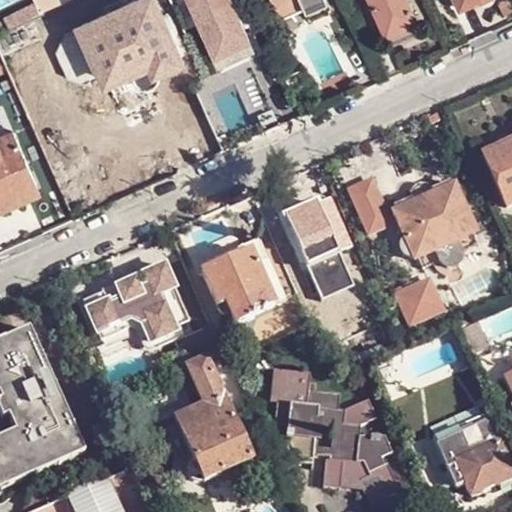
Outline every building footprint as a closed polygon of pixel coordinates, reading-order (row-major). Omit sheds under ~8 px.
[(59,0),(33,0),(41,16),(62,6),(59,0)] [(134,0),(82,23),(107,78),(132,66),(131,64),(151,54),(152,57),(177,46),(171,33),(157,3),(156,0),(134,0)] [(168,0),(163,0),(157,3),(171,33),(179,29),(171,13),(174,12),(168,0)] [(195,0),(201,11),(195,14),(211,51),(247,34),(232,0),(195,0)] [(302,0),(289,0),(276,6),(281,17),(306,6),(302,0)] [(308,12),(329,3),(327,0),(320,0),(306,6),(308,12)] [(408,0),(367,0),(384,37),(418,22),(408,0)] [(14,49),(6,31),(0,33),(0,50),(2,55),(14,49)] [(247,34),(211,51),(218,66),(254,49),(247,34)] [(163,72),(161,68),(182,57),(177,46),(152,57),(151,54),(131,64),(132,66),(107,78),(115,96),(127,90),(124,84),(136,79),(139,83),(143,86),(149,87),(154,86),(158,83),(162,78),(163,72)] [(283,72),(289,86),(306,79),(300,65),(283,72)] [(41,194),(14,132),(0,137),(0,209),(1,211),(41,194)] [(511,140),(509,142),(483,154),(506,207),(511,204),(511,140)] [(455,191),(453,185),(451,187),(449,182),(432,189),(434,194),(413,203),(412,199),(395,206),(396,211),(394,212),(405,236),(400,242),(399,245),(401,253),(407,257),(414,257),(415,259),(418,258),(472,234),(475,232),(470,222),(465,213),(455,191)] [(434,194),(432,189),(429,187),(426,185),(421,184),(417,184),(414,187),(411,191),(410,195),(412,199),(413,203),(434,194)] [(455,191),(465,213),(474,209),(465,192),(468,191),(466,186),(455,191)] [(339,253),(352,247),(329,197),(316,203),(339,253)] [(316,203),(284,217),(302,256),(303,258),(307,267),(337,253),(339,253),(316,203)] [(470,222),(475,232),(482,228),(478,218),(470,222)] [(476,243),(472,234),(418,258),(423,268),(476,243)] [(275,305),(285,300),(257,238),(246,243),(249,251),(275,305)] [(201,264),(204,271),(249,251),(246,243),(201,264)] [(201,273),(217,307),(224,304),(229,313),(235,326),(254,317),(253,314),(275,305),(249,251),(204,271),(201,273)] [(343,270),(337,253),(307,267),(304,267),(311,283),(343,270)] [(83,303),(99,336),(130,321),(142,325),(151,344),(178,331),(176,327),(190,321),(164,265),(144,275),(147,284),(139,287),(135,284),(127,283),(121,287),(119,290),(118,293),(119,296),(120,300),(110,305),(103,294),(83,303)] [(389,295),(405,331),(444,315),(428,278),(389,295)] [(217,307),(220,312),(224,314),(229,313),(224,304),(217,307)] [(130,321),(99,336),(101,342),(130,329),(137,331),(146,350),(148,352),(154,351),(174,342),(195,333),(190,321),(176,327),(178,331),(151,344),(142,325),(130,321)] [(479,321),(461,329),(473,355),(490,348),(479,321)] [(0,490),(84,452),(29,329),(0,341),(0,415),(2,419),(7,416),(15,431),(0,437),(0,490)] [(175,419),(194,461),(191,462),(189,465),(188,471),(189,475),(191,478),(195,481),(203,481),(204,482),(220,476),(242,465),(253,460),(235,422),(240,420),(229,397),(225,399),(205,359),(215,355),(203,329),(195,333),(174,342),(203,405),(175,419)] [(362,492),(371,511),(394,511),(388,498),(403,491),(398,481),(395,482),(387,465),(384,466),(382,458),(391,454),(385,437),(364,436),(363,437),(360,437),(361,426),(376,419),(368,400),(344,411),(338,410),(339,396),(315,392),(315,385),(309,384),(310,375),(273,371),(269,403),(277,404),(274,426),(287,427),(287,432),(293,433),(292,441),(286,439),(284,446),(292,463),(311,466),(311,471),(313,472),(314,457),(329,458),(328,462),(326,461),(323,489),(340,491),(341,490),(362,492)] [(511,464),(501,440),(492,443),(481,419),(435,439),(456,485),(464,481),(470,492),(472,494),(477,493),(481,490),(483,486),(495,481),(497,485),(511,478),(511,464)] [(293,433),(287,432),(286,432),(285,439),(286,439),(292,441),(293,433)] [(242,465),(220,476),(223,480),(227,483),(232,485),(236,483),(240,480),(243,475),(243,470),(242,465)] [(75,511),(122,511),(107,479),(68,496),(75,511)]
